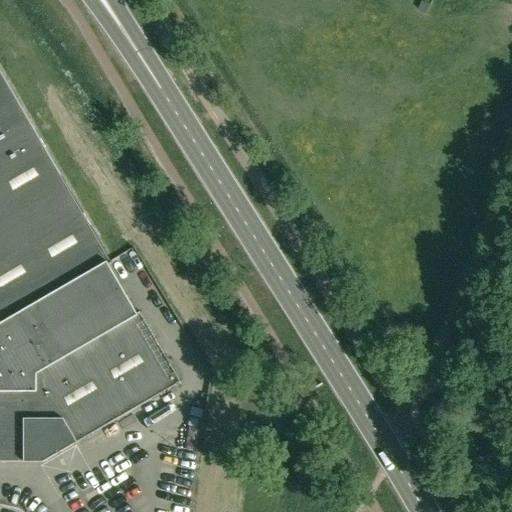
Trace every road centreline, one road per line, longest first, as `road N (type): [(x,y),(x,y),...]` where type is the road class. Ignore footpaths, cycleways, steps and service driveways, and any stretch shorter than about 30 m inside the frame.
road 1 (primary): [(392,457),(168,97)]
road 2 (unclassified): [(409,417),(511,166)]
road 3 (primary): [(91,0),(142,74),(168,97)]
